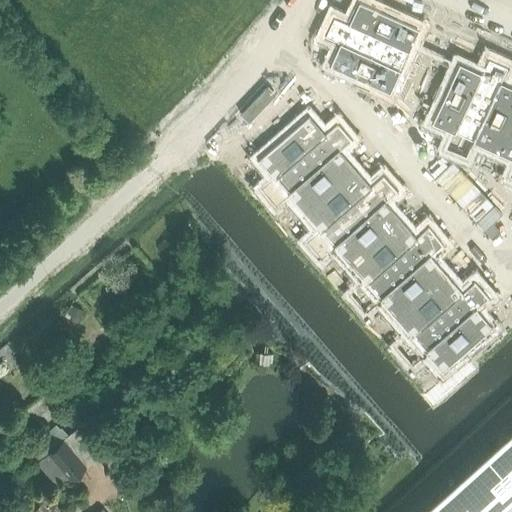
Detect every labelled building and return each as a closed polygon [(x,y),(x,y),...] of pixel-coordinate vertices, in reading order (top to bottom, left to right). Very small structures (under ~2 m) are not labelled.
[(333,13),(329,24),(418,64),(422,54),(409,48),(420,26),(363,0),(357,0),(348,20),(333,13)] [(329,24),(324,34),(339,40),(328,63),(390,91),(400,69),(413,75),(418,64),(329,24)] [(457,59),(429,120),(451,131),(445,144),(455,148),(496,59),(486,54),(479,69),(457,59)] [(496,59),(455,148),(465,153),(471,140),(494,150),(511,110),(511,84),(500,79),(506,64),(496,59)] [(305,109),(254,153),(270,172),(259,181),(266,189),(340,125),(333,117),(321,127),(305,109)] [(511,110),(494,150),(511,158),(511,169),(510,174),(511,174),(511,110)] [(340,125),(266,189),(274,198),(284,189),(300,207),(352,163),(335,144),(348,134),(340,125)] [(352,163),(300,207),(317,226),(306,235),(313,244),(387,179),(380,171),(368,182),(352,163)] [(387,179),(313,244),(320,252),(331,243),(347,261),(399,217),(382,198),(395,188),(387,179)] [(399,217),(347,261),(364,280),(353,289),(360,298),(434,234),(427,225),(415,236),(399,217)] [(434,234),(360,298),(367,306),(378,297),(394,316),(445,271),(429,253),(442,242),(434,234)] [(445,271),(394,316),(411,334),(400,344),(407,352),(481,288),(474,279),(462,290),(445,271)] [(481,288),(407,352),(414,360),(425,351),(441,370),(492,325),(476,307),(488,296),(481,288)] [(71,304),(64,315),(76,321),(82,310),(71,304)] [(238,311),(248,323),(256,315),(246,304),(238,311)] [(511,511),(511,424),(414,511),(511,511)] [(63,441),(48,454),(68,478),(84,465),(98,452),(77,429),(63,441)] [(272,483),(263,487),(265,499),(274,501),(281,493),(280,488),(272,483)]
